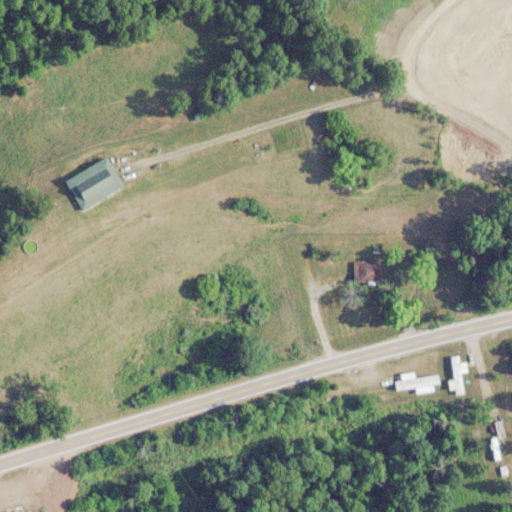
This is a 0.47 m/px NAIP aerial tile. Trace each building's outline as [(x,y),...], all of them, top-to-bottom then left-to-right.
[(83,211),(126,188),(110,158),(67,181),(83,211)] [(383,283),(383,262),(356,262),(356,283),(383,283)] [(451,359),(455,395),(463,394),(460,358),(451,359)] [(438,377),(415,380),(415,377),(395,380),(396,393),(416,390),(417,393),(440,390),(438,377)] [(505,457),(499,440),(506,438),(499,417),(484,422),(497,460),(505,457)]
